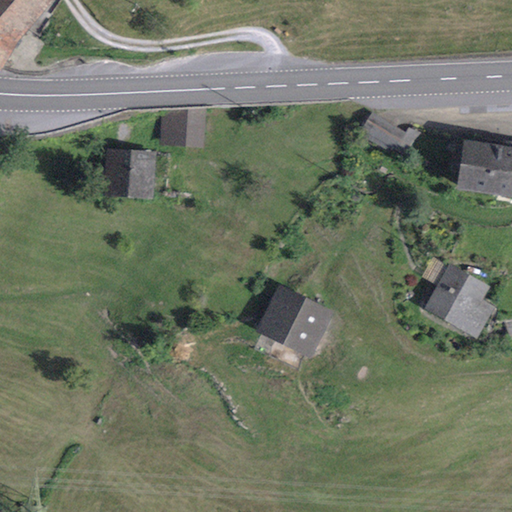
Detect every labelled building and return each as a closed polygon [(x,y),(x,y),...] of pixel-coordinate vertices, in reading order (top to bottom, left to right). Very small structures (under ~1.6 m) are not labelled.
[(28,26),(39,35),(52,15),(44,7),(50,0),(0,0),(0,68),(17,39),(28,26)] [(165,115),(164,142),(199,144),(201,117),(165,115)] [(366,130),(397,148),(405,134),(374,116),(366,130)] [(511,145),(494,143),(493,150),(511,152),(511,145)] [(511,190),(511,152),(493,150),(467,145),(461,188),(511,196),(511,190)] [(111,154),(109,193),(148,195),(149,174),(166,175),(167,157),(111,154)] [(477,336),(490,312),(476,304),(485,288),(451,269),(428,309),(477,336)] [(281,293),(263,330),(308,352),(327,315),(281,293)]
